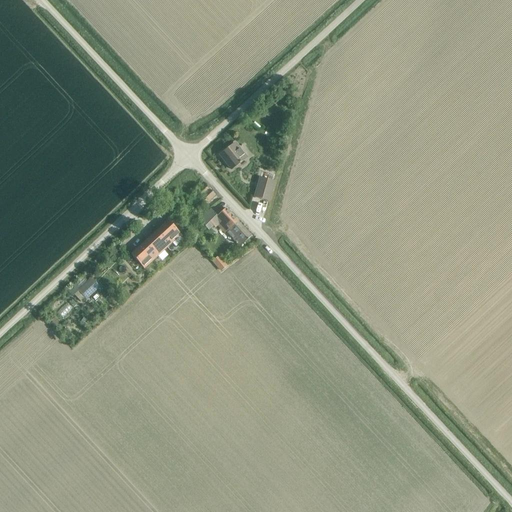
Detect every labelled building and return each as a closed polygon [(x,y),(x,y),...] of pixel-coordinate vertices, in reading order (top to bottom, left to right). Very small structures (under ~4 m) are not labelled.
[(220,155),(231,170),(246,159),(234,144),(220,155)] [(274,183),(260,179),(254,199),(268,203),(274,183)] [(203,206),(215,196),(205,185),(197,193),(202,198),(199,202),(203,206)] [(201,206),(190,215),(194,221),(205,212),(201,206)] [(216,217),(210,209),(198,220),(204,228),(208,232),(213,227),(215,229),(217,227),(221,223),(216,217)] [(224,209),(216,217),(221,223),(217,227),(224,233),(225,231),(240,247),(251,237),(224,209)] [(168,221),(131,255),(143,269),(167,247),(171,244),(175,248),(182,241),(178,237),(180,235),(168,221)] [(116,246),(111,250),(115,255),(120,250),(116,246)] [(217,257),(212,261),(220,272),(225,268),(217,257)] [(77,291),(86,300),(100,288),(91,278),(77,291)]
